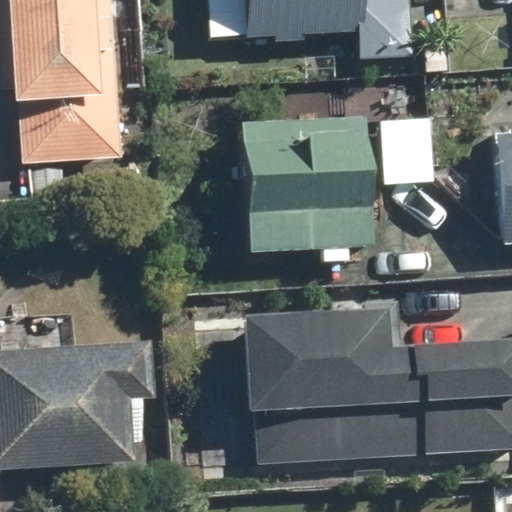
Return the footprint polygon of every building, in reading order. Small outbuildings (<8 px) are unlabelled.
[(109,171),(103,0),(0,0),(0,118),(11,118),(13,174),(109,171)] [(193,0),(194,46),(340,44),(340,70),(401,69),(399,0),(193,0)] [(421,128),(369,128),(370,194),(421,194),(421,128)] [(511,133),(482,134),(483,254),(511,253),(511,133)] [(336,272),(352,272),(352,174),(230,174),(230,272),(309,272),(309,282),(336,282),(336,272)] [(345,323),(195,331),(201,478),(504,466),(500,358),(391,362),(389,312),(345,314),(345,323)] [(0,480),(110,484),(112,428),(134,428),(135,366),(0,362),(0,480)]
